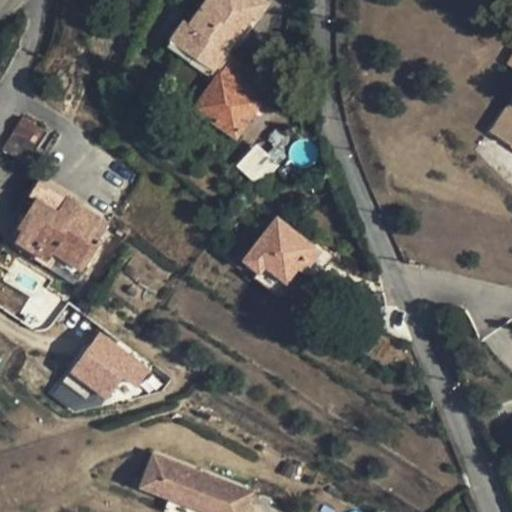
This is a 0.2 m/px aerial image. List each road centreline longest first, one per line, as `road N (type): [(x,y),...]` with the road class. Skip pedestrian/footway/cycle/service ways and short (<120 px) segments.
road 1 (residential): [(403,279),(327,72),(326,0)]
road 2 (residential): [(492,511),(403,279)]
